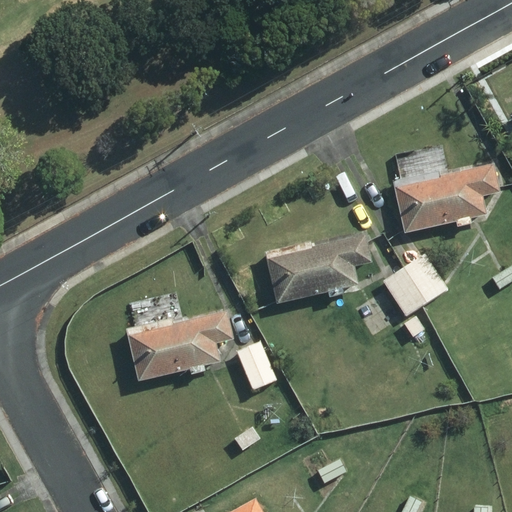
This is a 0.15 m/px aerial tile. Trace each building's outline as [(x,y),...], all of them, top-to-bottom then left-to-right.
[(393,182),(404,232),(451,222),(452,227),(464,224),(463,218),(482,214),(478,196),(496,192),(491,167),(434,180),(432,173),(393,182)] [(262,253),(272,303),(322,292),(323,298),(337,294),(336,289),(354,285),(350,266),(367,262),(362,237),(306,249),(305,244),(262,253)] [(425,255),(401,268),(421,304),(446,290),(425,255)] [(511,279),(511,265),(492,277),(498,288),(511,279)] [(421,304),(401,268),(380,280),(400,316),(421,304)] [(122,331),(133,380),(184,368),(186,375),(198,372),(197,366),(216,361),(212,343),(229,339),(223,314),(166,327),(165,321),(122,331)] [(422,329),(415,317),(402,325),(410,337),(422,329)] [(274,380),(258,343),(234,353),(250,390),(274,380)] [(251,427),(233,438),(240,449),(258,438),(251,427)] [(327,462),(314,469),(322,483),(334,476),(327,462)] [(414,511),(420,502),(408,496),(400,511),(414,511)] [(258,511),(253,501),(233,511),(258,511)]
